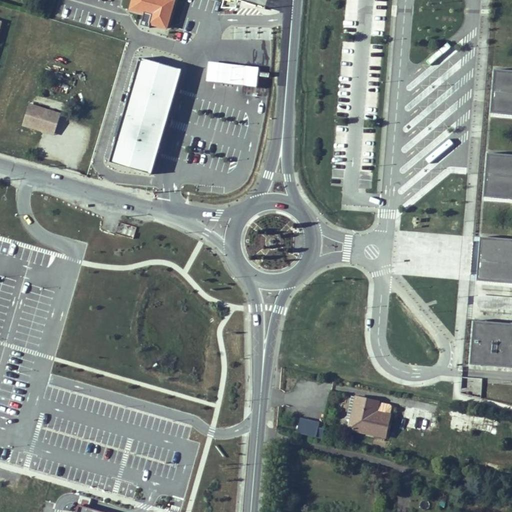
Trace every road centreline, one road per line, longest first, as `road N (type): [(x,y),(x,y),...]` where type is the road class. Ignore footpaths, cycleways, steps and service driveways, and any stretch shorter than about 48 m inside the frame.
road 1 (residential): [(0,165),(178,210)]
road 2 (primary): [(251,511),(265,341)]
road 3 (primary): [(294,0),(282,130)]
